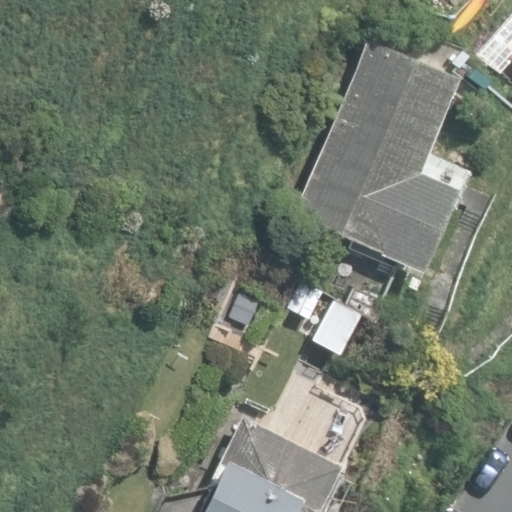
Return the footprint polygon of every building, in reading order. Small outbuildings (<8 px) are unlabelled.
[(511,29),(507,25),(495,39),(507,50),(504,54),(511,60),(511,29)] [(383,243),(410,254),(437,193),(409,181),(455,75),(364,36),(363,37),(288,212),(380,251),(383,243)] [(342,302),(371,317),(381,297),(351,282),(342,302)] [(341,324),(349,310),(327,297),(318,311),(341,324)] [(190,511),(306,511),(332,460),(239,414),(190,511)]
